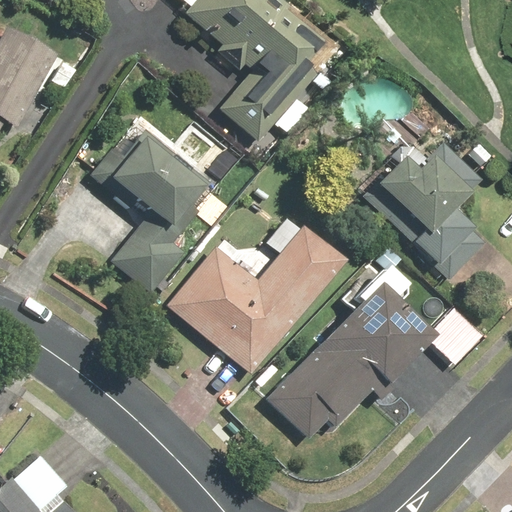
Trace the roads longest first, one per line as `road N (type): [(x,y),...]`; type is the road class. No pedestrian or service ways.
road 1 (residential): [(223,511),(114,399),(0,321)]
road 2 (residential): [(511,397),(394,511)]
